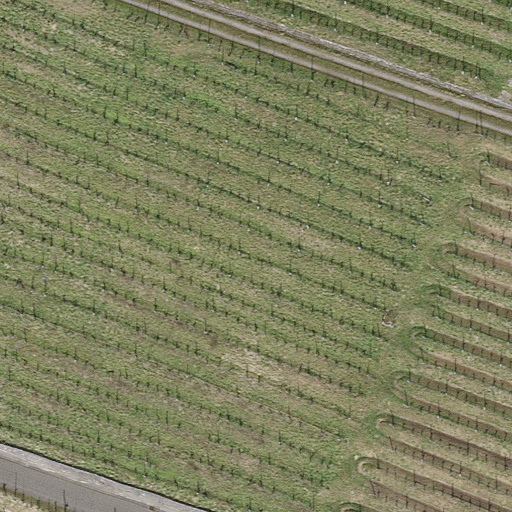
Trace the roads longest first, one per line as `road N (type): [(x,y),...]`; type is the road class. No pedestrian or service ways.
road 1 (track): [(216,0),(363,48),(511,116)]
road 2 (unclassified): [(146,511),(0,459)]
